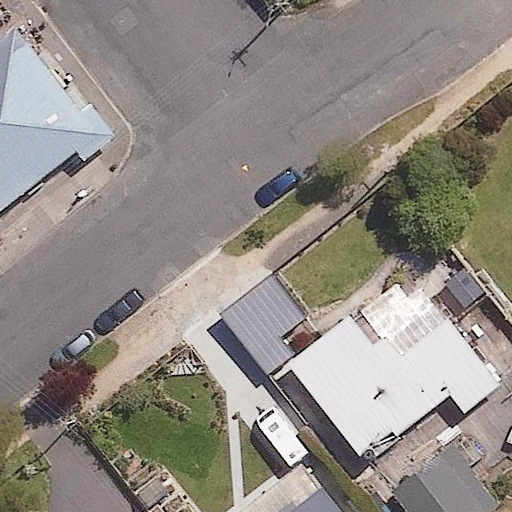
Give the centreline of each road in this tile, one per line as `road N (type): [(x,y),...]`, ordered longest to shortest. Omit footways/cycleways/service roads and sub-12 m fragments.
road 1 (residential): [(258,141),(0,342)]
road 2 (residential): [(454,0),(258,141)]
road 3 (residential): [(147,0),(258,141)]
